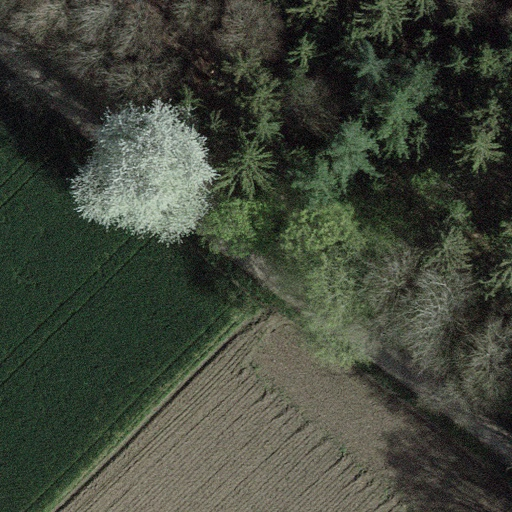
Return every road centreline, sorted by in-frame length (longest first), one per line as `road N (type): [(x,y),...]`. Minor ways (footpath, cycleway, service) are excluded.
road 1 (track): [(511,466),(72,125),(0,36)]
road 2 (track): [(238,251),(426,0)]
